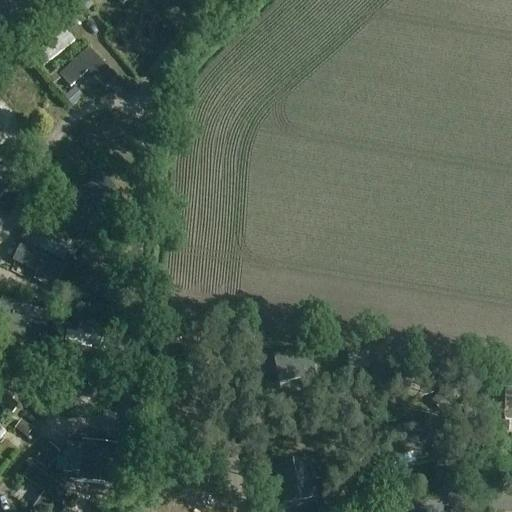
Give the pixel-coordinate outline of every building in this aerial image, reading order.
[(115,80),(87,50),(57,78),(69,90),(87,73),(104,91),(115,80)] [(103,175),(69,203),(81,218),(72,225),(84,240),(105,224),(99,216),(122,198),(103,175)] [(104,305),(107,294),(81,288),(87,265),(76,263),(68,297),(104,305)] [(320,387),(311,350),(273,359),(279,387),(304,381),(306,390),(320,387)] [(395,369),(389,387),(408,392),(414,375),(395,369)] [(429,459),(424,426),(384,432),(389,460),(414,456),(415,461),(429,459)] [(360,428),(347,441),(362,456),(375,443),(360,428)] [(69,483),(77,484),(108,488),(113,447),(82,443),(78,475),(70,474),(69,483)] [(316,498),(309,464),(272,471),(277,500),(304,495),(305,500),(316,498)] [(35,511),(50,511),(64,491),(29,467),(21,480),(42,494),(31,509),(35,511)] [(360,486),(356,494),(365,500),(370,492),(360,486)]
